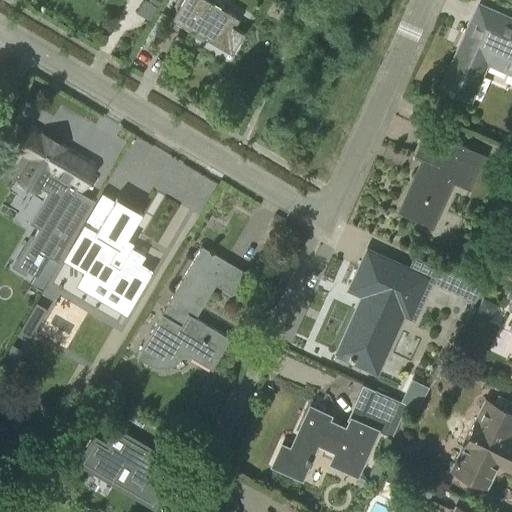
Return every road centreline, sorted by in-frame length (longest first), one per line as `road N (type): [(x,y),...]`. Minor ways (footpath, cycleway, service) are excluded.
road 1 (residential): [(0,28),(327,218)]
road 2 (residential): [(327,218),(189,511)]
road 3 (residential): [(327,218),(422,0)]
